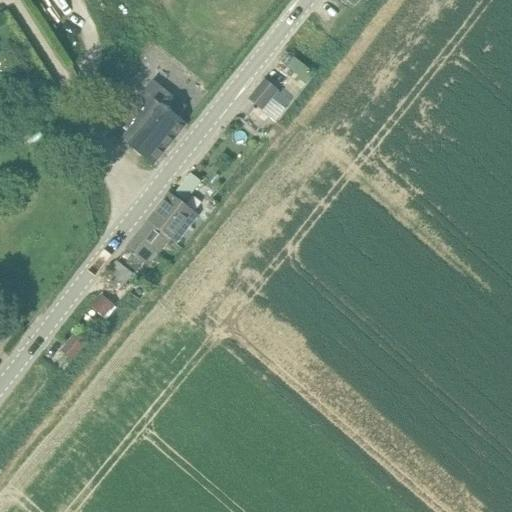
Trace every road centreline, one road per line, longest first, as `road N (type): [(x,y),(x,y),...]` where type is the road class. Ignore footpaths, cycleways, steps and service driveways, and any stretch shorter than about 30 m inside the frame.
road 1 (unclassified): [(149,209),(313,0)]
road 2 (unclassified): [(149,209),(17,0)]
road 3 (unclassified): [(0,394),(149,209)]
